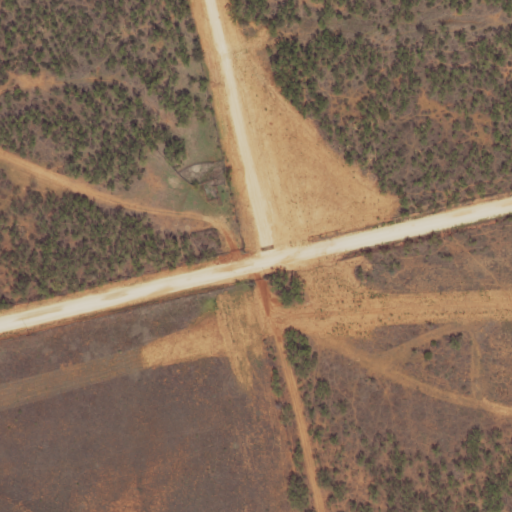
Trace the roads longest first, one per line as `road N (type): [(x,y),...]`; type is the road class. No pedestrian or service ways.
road 1 (track): [(319,511),(254,264),(218,222),(136,209),(0,151)]
road 2 (residential): [(0,323),(511,203)]
